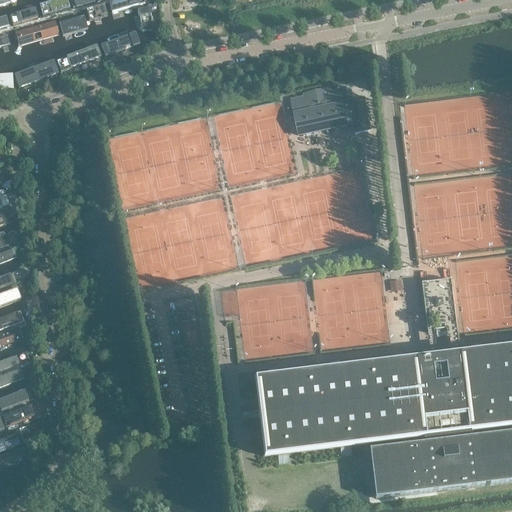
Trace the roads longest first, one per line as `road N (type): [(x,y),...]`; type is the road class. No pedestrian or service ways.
road 1 (unclassified): [(33,117),(59,462)]
road 2 (unclassified): [(176,63),(486,0)]
road 3 (unclassified): [(33,117),(176,63)]
